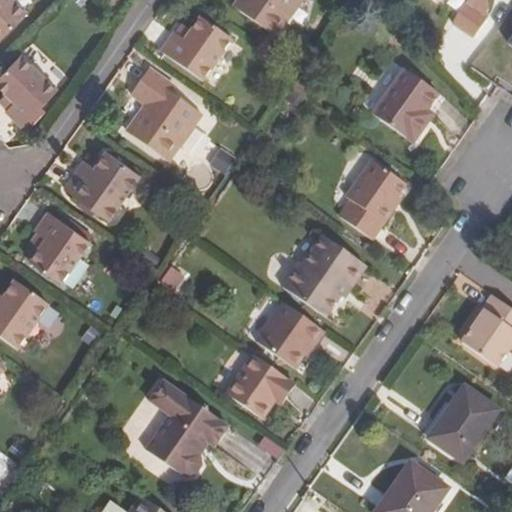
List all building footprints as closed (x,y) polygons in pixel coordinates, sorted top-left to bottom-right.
[(29,14),(14,0),(0,0),(0,38),(3,41),(29,14)] [(237,0),(234,6),(275,35),(299,0),(237,0)] [(465,0),(448,26),(471,41),(484,22),(481,20),(485,14),(483,2),(481,0),(465,0)] [(185,40),(178,36),(173,32),(160,51),(202,81),(230,40),(201,18),(191,31),(185,40)] [(185,40),(191,31),(185,27),(178,36),(185,40)] [(62,84),(23,55),(0,85),(21,100),(13,111),(31,125),(62,84)] [(369,114),(410,143),(423,123),(418,119),(425,109),(435,94),(401,70),(369,114)] [(149,105),(147,108),(129,134),(171,163),(203,117),(174,96),(178,90),(153,71),(139,90),(155,102),(152,107),(149,105)] [(155,102),(139,90),(133,98),(147,108),(149,105),(152,107),(155,102)] [(418,119),(423,123),(430,113),(425,109),(418,119)] [(90,179),(81,172),(69,190),(112,221),(142,178),(109,153),(97,170),(90,179)] [(403,184),(369,161),(344,197),(349,201),(337,217),(369,240),(390,209),(387,207),(403,184)] [(90,179),(97,170),(88,163),(81,172),(90,179)] [(47,243),(39,254),(31,265),(61,286),(90,244),(49,215),(35,235),(40,238),(47,243)] [(288,277),(281,288),(321,317),(344,285),(346,287),(362,265),(319,234),(298,263),(288,277)] [(32,249),(39,254),(47,243),(40,238),(32,249)] [(156,283),(174,294),(184,276),(167,266),(156,283)] [(0,308),(0,339),(19,353),(50,309),(16,285),(5,301),(0,308)] [(493,367),(511,340),(511,312),(489,296),(479,310),(482,312),(460,344),(493,367)] [(314,343),(323,330),(284,303),(276,314),(273,312),(254,339),(293,367),(312,341),(314,343)] [(282,401),(295,382),(254,352),(227,391),(262,416),(275,396),(282,401)] [(227,427),(163,381),(148,402),(169,416),(144,451),(183,478),(193,477),(200,466),(199,455),(192,450),(201,439),(207,443),(213,447),(227,427)] [(498,412),(464,388),(428,438),(462,462),(498,412)] [(261,436),(255,446),(276,460),(283,450),(261,436)] [(207,443),(201,439),(192,450),(199,455),(207,443)] [(429,511),(446,490),(411,464),(376,511),(429,511)] [(160,511),(139,496),(127,511),(160,511)]
